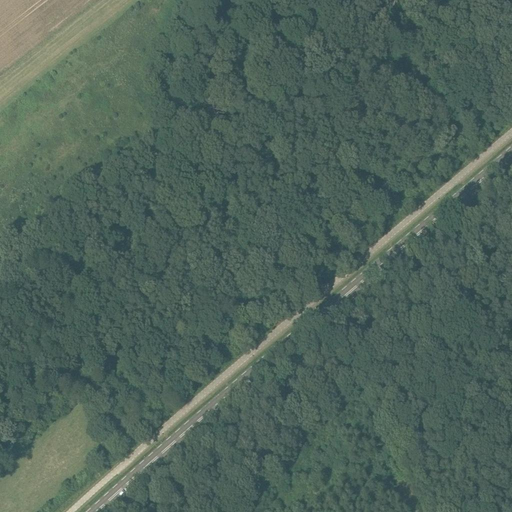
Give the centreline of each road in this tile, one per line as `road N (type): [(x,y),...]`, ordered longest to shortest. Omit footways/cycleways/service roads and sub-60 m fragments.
road 1 (primary): [(96,511),(511,154)]
road 2 (track): [(108,0),(0,83)]
